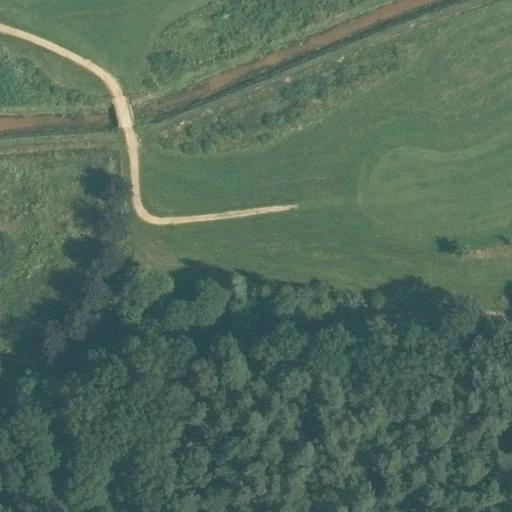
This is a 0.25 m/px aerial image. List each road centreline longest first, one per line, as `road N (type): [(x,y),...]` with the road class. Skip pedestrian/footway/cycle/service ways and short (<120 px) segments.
road 1 (track): [(92,364),(360,317),(511,318)]
road 2 (track): [(92,364),(135,198),(134,132),(122,96)]
road 3 (track): [(136,511),(92,364)]
